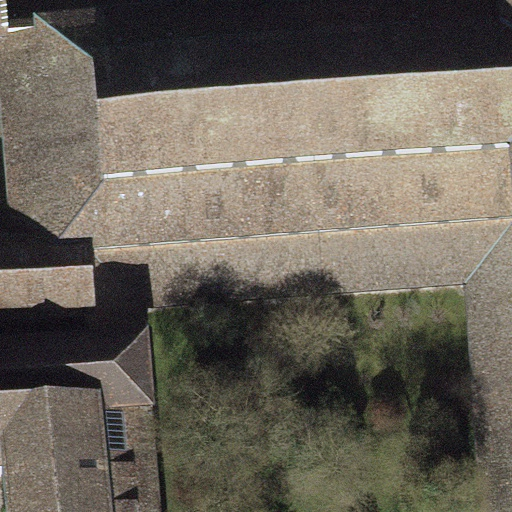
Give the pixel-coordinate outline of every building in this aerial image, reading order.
[(106,254),(511,226),(511,0),(478,0),(99,32),(105,150),(106,254)] [(105,150),(99,32),(77,33),(6,36),(6,49),(11,149),(25,252),(89,250),(106,254),(105,150)] [(511,511),(511,226),(106,254),(89,250),(96,305),(137,305),(473,278),(493,511),(511,511)] [(0,511),(112,511),(112,495),(96,305),(89,250),(25,252),(0,254),(0,511)] [(155,511),(137,305),(96,305),(112,495),(112,511),(155,511)]
